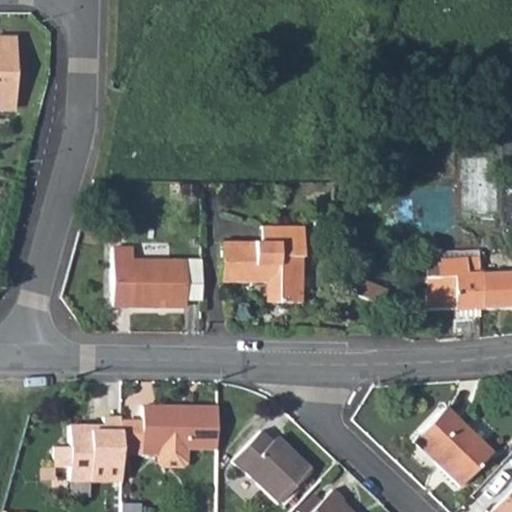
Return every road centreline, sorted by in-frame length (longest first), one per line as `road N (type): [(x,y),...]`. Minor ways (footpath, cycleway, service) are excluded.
road 1 (residential): [(85,0),(79,135),(21,358)]
road 2 (residential): [(21,358),(312,365)]
road 3 (residential): [(312,365),(511,360)]
road 4 (residential): [(312,365),(312,394),(325,420),(411,511)]
